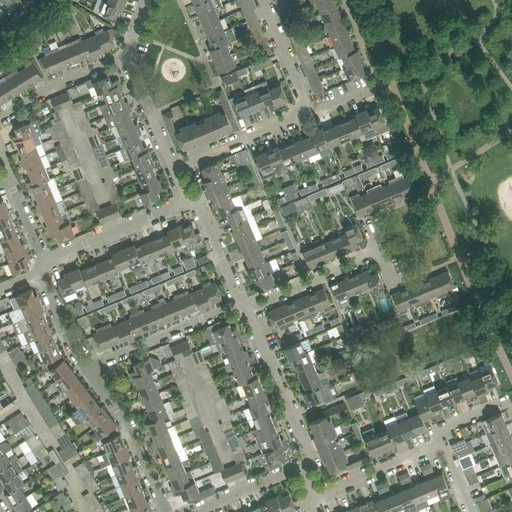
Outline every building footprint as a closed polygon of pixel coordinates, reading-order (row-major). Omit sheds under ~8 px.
[(9,0),(13,4),(17,1),(22,8),(24,7),(25,5),(24,4),(20,0),(9,0)] [(108,0),(108,2),(123,8),(126,0),(108,0)] [(204,0),(194,4),(199,15),(215,9),(215,8),(222,5),(220,0),(204,0)] [(320,0),(316,2),(321,13),(337,6),(334,0),(320,0)] [(108,2),(105,1),(100,12),(116,19),(119,12),(121,13),(123,8),(108,2)] [(240,5),(242,10),(252,6),(250,1),(240,5)] [(277,6),(279,10),(289,6),(287,1),(277,6)] [(61,7),(64,12),(69,10),(69,3),(61,7)] [(69,10),(75,14),(78,9),(69,3),(69,10)] [(242,10),(247,21),(257,17),(252,6),(242,10)] [(321,13),(325,24),(341,17),(337,6),(321,13)] [(28,11),(24,7),(22,8),(14,14),(16,16),(19,19),(28,11)] [(199,15),(203,26),(220,20),(215,8),(199,15)] [(48,19),(52,23),(58,18),(54,13),(48,19)] [(19,19),(16,16),(6,24),(9,28),(19,19)] [(262,28),(257,17),(247,21),(252,32),(262,28)] [(325,24),(330,35),(346,28),(341,17),(325,24)] [(284,23),(286,28),(296,24),(294,19),(284,23)] [(203,26),(208,37),(224,31),(220,20),(203,26)] [(43,31),(49,26),(45,22),(39,27),(43,31)] [(0,29),(0,35),(9,28),(6,24),(0,29)] [(286,28),(288,32),(298,28),(296,24),(286,28)] [(37,37),(43,31),(39,27),(33,33),(37,37)] [(102,28),(95,31),(105,54),(104,51),(115,46),(112,40),(116,31),(112,28),(104,32),(102,28)] [(224,31),(208,37),(213,48),(226,43),(236,39),(231,28),(224,31)] [(263,33),(262,28),(252,32),(253,37),(263,33)] [(330,35),(335,46),(351,39),(346,28),(330,35)] [(97,35),(86,39),(94,59),(105,54),(95,31),(95,32),(97,35)] [(80,38),(73,41),(82,60),(92,56),(94,59),(86,39),(82,41),(80,38)] [(19,42),(22,49),(27,46),(24,39),(19,42)] [(266,39),(256,43),(262,57),(272,53),(266,39)] [(335,46),(339,57),(358,49),(355,50),(351,39),(335,46)] [(68,47),(64,49),(71,65),(82,60),(73,41),(66,44),(68,47)] [(294,45),(296,50),(305,46),(304,41),(294,45)] [(210,50),(215,61),(231,54),(226,43),(213,48),(210,50)] [(305,46),(296,50),(297,54),(300,61),(310,57),(307,50),(305,46)] [(58,47),(51,50),(60,70),(71,65),(64,49),(60,50),(58,47)] [(8,54),(11,58),(17,53),(14,49),(8,54)] [(344,68),(363,60),(358,49),(339,57),(339,58),(342,56),(347,67),(344,68)] [(60,70),(51,50),(44,53),(46,56),(41,58),(48,75),(60,70)] [(231,54),(215,61),(219,72),(236,65),(231,54)] [(0,59),(0,61),(3,65),(9,60),(5,56),(0,59)] [(270,57),(258,62),(261,69),(273,64),(270,57)] [(310,57),(300,61),(303,67),(313,63),(310,57)] [(26,67),(22,70),(32,85),(42,78),(31,60),(24,64),(26,67)] [(363,60),(344,68),(349,80),(365,73),(362,66),(365,65),(363,60)] [(261,69),(258,62),(251,65),(254,72),(261,69)] [(303,67),(305,72),(315,68),(315,67),(313,63),(303,67)] [(245,67),(236,71),(238,76),(247,73),(245,67)] [(305,72),(307,77),(317,72),(316,70),(315,68),(305,72)] [(17,69),(10,73),(22,91),(32,85),(22,70),(19,72),(17,69)] [(236,71),(221,77),(225,85),(240,79),(238,76),(236,71)] [(310,83),(320,79),(319,77),(317,72),(307,77),(310,83)] [(6,80),(2,82),(12,98),(22,91),(10,73),(4,77),(6,80)] [(95,86),(98,93),(121,84),(119,79),(112,82),(109,76),(98,80),(96,77),(77,85),(80,92),(95,86)] [(320,79),(310,83),(312,90),(322,85),(320,79)] [(0,101),(2,104),(12,98),(2,82),(0,83),(0,101)] [(260,83),(255,85),(257,91),(264,107),(271,104),(275,103),(269,89),(268,86),(262,89),(260,83)] [(102,92),(107,103),(122,96),(120,90),(123,89),(121,84),(98,93),(98,94),(102,92)] [(280,85),(269,89),(275,103),(276,105),(287,101),(282,87),(281,84),(280,85)] [(322,85),(312,90),(314,94),(324,90),(322,85)] [(179,139),(183,149),(191,146),(191,149),(226,134),(225,132),(233,129),(228,118),(233,116),(221,90),(213,93),(215,98),(219,96),(224,110),(175,130),(170,117),(174,115),(172,111),(164,114),(175,140),(179,139)] [(257,91),(244,96),(251,113),(264,107),(257,91)] [(66,107),(70,105),(73,104),(68,92),(61,95),(66,107)] [(56,111),(58,110),(63,108),(58,96),(51,99),(56,111)] [(102,111),(104,117),(130,106),(128,101),(125,102),(122,96),(107,103),(109,108),(102,111)] [(251,113),(244,96),(235,100),(242,117),(251,113)] [(70,105),(72,110),(82,106),(80,101),(73,104),(70,105)] [(114,119),(116,125),(132,118),(129,112),(132,111),(130,106),(104,117),(106,122),(114,119)] [(371,107),(366,109),(374,128),(377,135),(388,130),(386,123),(379,107),(372,110),(371,107)] [(377,135),(374,128),(366,109),(355,114),(363,133),(366,139),(377,135)] [(75,116),(80,127),(89,123),(85,112),(75,116)] [(356,117),(346,121),(352,137),(363,133),(355,114),(356,117)] [(61,115),(51,120),(53,125),(63,121),(61,115)] [(116,125),(121,136),(139,128),(137,124),(134,125),(132,118),(116,125)] [(63,121),(53,125),(58,137),(68,132),(63,121)] [(346,121),(335,126),(341,142),(352,137),(346,121)] [(18,135),(11,138),(13,142),(35,133),(30,122),(15,128),(18,135)] [(80,127),(82,132),(85,131),(91,128),(89,123),(80,127)] [(323,128),(322,128),(330,147),(341,142),(335,126),(324,130),(323,128)] [(121,136),(125,147),(141,141),(138,134),(141,133),(139,128),(121,136)] [(322,128),(311,133),(321,156),(332,151),(330,147),(322,128)] [(35,133),(13,142),(15,147),(17,146),(20,152),(36,146),(42,143),(39,135),(41,134),(40,132),(40,131),(35,133)] [(392,131),(385,134),(389,146),(397,143),(392,131)] [(68,132),(58,137),(62,148),(72,143),(68,132)] [(312,135),(301,140),(307,152),(308,156),(311,162),(322,158),(321,156),(311,133),(312,135)] [(100,139),(90,144),(92,148),(102,144),(100,139)] [(301,140),(290,144),(297,161),(308,156),(301,140)] [(125,147),(120,149),(125,160),(132,158),(132,157),(148,151),(146,146),(144,147),(141,141),(125,147)] [(62,148),(56,150),(61,161),(67,159),(77,154),(76,152),(72,143),(62,148)] [(102,144),(92,148),(94,153),(104,149),(102,144)] [(297,161),(290,144),(279,149),(285,163),(286,167),(288,167),(287,165),(297,161)] [(20,160),(22,165),(40,157),(36,146),(20,152),(22,159),(20,160)] [(278,146),(267,151),(268,152),(274,167),(276,172),(276,173),(287,169),(286,167),(285,163),(279,149),(278,146)] [(385,154),(388,159),(396,155),(394,150),(390,152),(389,152),(386,154),(385,154)] [(135,169),(153,162),(149,152),(148,151),(132,157),(136,168),(135,169)] [(258,161),(255,163),(262,179),(276,173),(276,172),(274,167),(268,152),(267,151),(264,152),(256,156),(258,161)] [(243,155),(247,164),(252,162),(248,153),(243,155)] [(67,159),(61,161),(66,172),(72,170),(82,166),(77,154),(67,159)] [(383,154),(374,158),(376,164),(385,160),(383,154)] [(27,168),(29,174),(45,168),(40,157),(22,165),(24,169),(27,168)] [(374,158),(365,162),(368,167),(376,164),(374,158)] [(398,158),(389,162),(391,166),(400,162),(398,158)] [(109,162),(99,166),(101,170),(111,166),(109,162)] [(135,169),(139,180),(155,174),(152,167),(155,166),(153,162),(135,169)] [(247,164),(252,176),(257,174),(252,162),(247,164)] [(389,162),(380,165),(382,170),(391,166),(389,162)] [(202,177),(204,182),(222,174),(218,163),(202,169),(205,176),(202,177)] [(361,164),(352,168),(354,173),(363,169),(361,164)] [(82,166),(72,170),(73,174),(84,170),(82,166)] [(111,166),(101,170),(103,175),(113,171),(111,166)] [(376,167),(366,171),(368,176),(378,172),(376,167)] [(26,183),(28,188),(47,180),(49,179),(45,168),(29,174),(32,181),(26,183)] [(352,168),(343,171),(345,177),(354,173),(352,168)] [(366,171),(358,174),(360,179),(368,176),(366,171)] [(339,173),(329,177),(332,182),(341,178),(339,173)] [(140,193),(162,184),(160,179),(158,180),(155,174),(139,180),(144,191),(140,193)] [(205,193),(206,195),(227,186),(222,174),(204,182),(208,192),(205,193)] [(252,176),(256,188),(262,185),(257,174),(252,176)] [(403,175),(396,178),(404,197),(415,193),(408,176),(404,178),(403,175)] [(329,177),(321,181),(323,186),(332,182),(329,177)] [(351,177),(343,181),(345,186),(353,182),(351,177)] [(106,182),(103,183),(105,187),(115,183),(113,178),(106,182)] [(390,184),(386,186),(393,202),(404,197),(396,178),(389,181),(390,184)] [(33,191),(36,198),(52,191),(47,180),(28,188),(30,193),(33,191)] [(343,181),(329,187),(332,195),(346,189),(345,186),(343,181)] [(317,182),(308,186),(310,191),(319,188),(317,182)] [(89,183),(79,187),(81,192),(91,188),(89,183)] [(294,183),(282,188),(288,201),(299,196),(294,183)] [(162,184),(140,193),(145,204),(160,198),(157,191),(164,189),(162,184)] [(381,184),(373,187),(382,207),(393,202),(386,186),(382,187),(381,184)] [(262,185),(256,188),(260,196),(265,194),(262,185)] [(210,196),(214,206),(232,198),(227,186),(206,195),(207,197),(210,196)] [(308,186),(299,190),(301,195),(310,191),(308,186)] [(368,193),(364,195),(371,211),(382,207),(373,187),(367,190),(368,193)] [(91,188),(81,192),(83,196),(93,192),(91,188)] [(326,188),(317,192),(319,197),(328,193),(326,188)] [(36,205),(38,210),(56,202),(52,191),(36,198),(38,204),(36,205)] [(317,192),(308,195),(311,201),(319,197),(317,192)] [(371,211),(364,195),(360,197),(358,193),(351,196),(360,216),(371,211)] [(232,198),(214,206),(216,211),(219,209),(222,216),(227,214),(236,210),(242,207),(245,206),(240,195),(232,198)] [(110,200),(112,205),(116,203),(122,201),(120,196),(110,200)] [(304,197),(295,201),(297,206),(306,203),(308,202),(306,196),(304,197)] [(267,199),(262,201),(266,210),(271,208),(267,199)] [(295,201),(282,206),(285,214),(298,209),(297,206),(295,201)] [(42,214),(45,220),(61,213),(56,202),(38,210),(40,215),(42,214)] [(112,205),(109,206),(114,218),(121,215),(116,203),(112,205)] [(88,209),(90,214),(96,211),(100,210),(98,205),(88,209)] [(227,214),(232,225),(247,219),(242,207),(227,214)] [(278,207),(272,210),(276,219),(282,216),(278,207)] [(96,211),(101,223),(108,221),(103,208),(100,210),(96,211)] [(0,214),(0,227),(13,222),(8,211),(0,214)] [(45,227),(47,232),(70,223),(70,222),(65,224),(61,213),(45,220),(48,226),(45,227)] [(282,216),(276,219),(280,227),(285,225),(282,216)] [(232,232),(234,237),(252,229),(247,219),(232,225),(234,231),(232,232)] [(0,227),(0,237),(1,240),(17,233),(13,222),(0,227)] [(70,223),(47,232),(49,237),(56,234),(59,240),(74,234),(70,223)] [(345,228),(347,233),(354,249),(359,247),(356,241),(363,238),(356,223),(345,228)] [(183,224),(179,226),(185,242),(189,250),(204,244),(200,232),(195,234),(191,224),(184,227),(183,224)] [(179,226),(168,231),(175,249),(174,246),(185,242),(179,226)] [(238,240),(241,247),(256,240),(252,229),(234,237),(235,241),(238,240)] [(287,229),(282,232),(286,241),(291,239),(287,229)] [(168,234),(158,238),(164,254),(175,249),(168,231),(167,231),(168,234)] [(6,251),(22,244),(17,233),(1,240),(6,251)] [(347,233),(336,238),(343,253),(354,249),(347,233)] [(158,238),(147,243),(153,258),(164,254),(158,238)] [(336,238),(325,242),(332,258),(343,253),(336,238)] [(291,239),(286,241),(289,249),(295,247),(291,239)] [(241,247),(246,258),(261,251),(256,240),(241,247)] [(325,242),(314,247),(320,263),(332,258),(325,242)] [(22,244),(6,251),(10,262),(28,254),(23,243),(22,244)] [(147,243),(136,247),(141,260),(142,263),(153,258),(147,243)] [(134,245),(123,249),(130,265),(133,272),(144,268),(141,260),(136,247),(134,245)] [(320,263),(314,247),(303,252),(309,267),(320,263)] [(123,249),(112,254),(119,269),(130,265),(123,249)] [(247,270),(266,262),(261,251),(246,258),(250,269),(247,270)] [(300,260),(296,252),(291,254),(295,263),(300,260)] [(10,262),(9,263),(13,274),(30,267),(27,261),(30,259),(28,254),(10,262)] [(113,257),(102,261),(109,277),(120,272),(119,269),(112,254),(113,257)] [(197,258),(200,264),(209,260),(207,254),(197,258)] [(193,256),(188,258),(191,267),(196,265),(193,256)] [(188,258),(182,261),(186,270),(191,267),(188,258)] [(295,263),(299,271),(304,269),(300,260),(295,263)] [(102,261),(91,266),(98,282),(109,277),(102,261)] [(247,270),(252,281),(270,273),(274,272),(269,261),(266,262),(247,270)] [(182,265),(173,269),(175,274),(184,270),(182,265)] [(79,268),(87,286),(98,282),(91,266),(80,271),(79,268)] [(79,268),(68,273),(76,291),(75,288),(85,284),(86,286),(87,286),(79,268)] [(194,269),(185,273),(187,278),(196,274),(194,269)] [(369,269),(364,271),(373,292),(384,288),(378,272),(371,275),(369,269)] [(169,271),(160,274),(162,280),(170,276),(171,276),(169,271)] [(364,271),(353,276),(360,291),(371,287),(373,292),(364,271)] [(448,271),(437,275),(445,295),(452,292),(451,289),(455,287),(448,271)] [(76,291),(68,273),(63,275),(64,277),(58,280),(64,296),(76,291)] [(270,273),(252,281),(254,286),(257,284),(260,291),(275,285),(270,273)] [(160,274),(151,278),(153,283),(162,280),(160,274)] [(183,274),(174,278),(176,283),(185,279),(183,274)] [(437,275),(426,280),(433,297),(437,295),(438,298),(445,295),(437,275)] [(353,276),(342,281),(349,296),(360,291),(353,276)] [(174,278),(165,281),(167,286),(176,283),(174,278)] [(146,280),(137,284),(140,289),(148,285),(146,280)] [(426,280),(415,285),(423,304),(430,302),(429,298),(433,297),(426,280)] [(210,281),(203,284),(212,307),(213,307),(212,304),(222,299),(215,283),(211,284),(210,281)] [(342,281),(331,285),(335,294),(337,301),(340,308),(352,303),(349,296),(342,281)] [(161,283),(152,287),(154,292),(163,288),(161,283)] [(137,284),(129,287),(131,293),(140,289),(137,284)] [(204,288),(193,292),(200,309),(201,312),(212,307),(203,284),(204,288)] [(415,285),(404,289),(411,306),(415,304),(416,307),(423,304),(415,285)] [(152,287),(143,291),(145,295),(145,296),(154,292),(152,287)] [(324,288),(313,293),(320,309),(324,308),(325,311),(332,308),(324,288)] [(15,296),(10,298),(15,310),(15,309),(20,307),(40,299),(37,294),(35,295),(32,289),(15,296)] [(124,289),(115,293),(118,298),(126,295),(124,289)] [(411,306),(404,289),(392,294),(401,314),(408,311),(406,308),(411,306)] [(188,290),(181,293),(189,313),(200,309),(193,292),(189,294),(188,290)] [(115,293),(107,297),(109,302),(118,298),(115,293)] [(139,293),(130,296),(132,301),(139,298),(141,297),(139,293)] [(175,300),(171,301),(178,318),(189,313),(181,293),(174,296),(175,300)] [(313,293),(302,297),(310,317),(317,315),(316,311),(320,309),(313,293)] [(130,296),(121,300),(123,305),(132,301),(130,296)] [(302,297),(291,302),(298,319),(302,317),(303,320),(310,317),(302,297)] [(14,323),(19,321),(44,310),(40,299),(20,307),(15,309),(18,316),(13,318),(13,319),(14,323)] [(102,299),(93,302),(95,308),(104,304),(102,299)] [(166,300),(159,303),(167,323),(178,318),(171,301),(167,303),(166,300)] [(93,302),(84,306),(87,311),(95,308),(93,302)] [(116,302),(108,306),(110,310),(119,307),(116,302)] [(291,302),(280,307),(288,327),(295,324),(293,321),(298,319),(291,302)] [(153,309),(149,311),(156,327),(167,323),(159,303),(152,306),(153,309)] [(459,303),(450,307),(452,311),(461,308),(459,303)] [(108,306),(99,309),(101,314),(110,310),(108,306)] [(73,311),(76,316),(84,312),(82,307),(73,311)] [(288,327),(280,307),(268,312),(275,328),(279,327),(281,330),(288,327)] [(452,311),(450,307),(441,311),(443,315),(452,311)] [(143,309),(136,312),(145,332),(156,327),(149,311),(145,312),(143,309)] [(23,332),(31,329),(47,322),(43,311),(44,310),(19,321),(23,332)] [(131,318),(127,320),(135,340),(134,336),(145,332),(136,312),(129,315),(131,318)] [(430,321),(438,317),(437,313),(428,316),(430,321)] [(77,319),(79,323),(87,319),(86,315),(77,319)] [(421,324),(430,321),(428,316),(419,320),(421,324)] [(339,317),(330,320),(332,325),(341,321),(339,317)] [(387,326),(396,322),(394,317),(385,321),(387,326)] [(127,320),(116,324),(124,344),(135,340),(127,320)] [(214,330),(218,341),(239,333),(237,328),(232,330),(229,324),(223,326),(221,321),(207,327),(207,329),(214,330)] [(378,329),(387,326),(385,321),(376,324),(378,329)] [(52,333),(47,322),(31,329),(23,332),(28,343),(36,340),(52,333)] [(110,323),(103,326),(112,346),(122,341),(124,344),(116,324),(111,326),(110,323)] [(323,323),(314,327),(316,332),(325,328),(323,323)] [(342,324),(336,326),(340,335),(345,333),(342,324)] [(112,346),(103,326),(96,329),(98,332),(93,334),(100,350),(112,346)] [(374,331),(372,326),(363,330),(365,335),(374,331)] [(314,327),(305,331),(307,335),(316,332),(314,327)] [(356,338),(365,335),(363,330),(354,333),(356,338)] [(36,340),(40,351),(57,344),(52,333),(36,340)] [(218,341),(216,342),(220,353),(225,351),(241,345),(238,338),(241,337),(239,333),(221,340),(218,341)] [(285,345),(294,341),(292,337),(283,340),(285,345)] [(349,341),(347,338),(342,340),(346,349),(351,346),(349,341)] [(285,348),(289,360),(308,352),(312,350),(307,339),(285,348)] [(186,355),(191,353),(193,352),(188,340),(181,343),(186,355)] [(57,344),(40,351),(45,361),(41,363),(43,369),(62,357),(57,344)] [(178,344),(171,347),(176,359),(179,358),(183,357),(178,344)] [(226,364),(230,362),(248,355),(246,350),(244,351),(241,345),(225,351),(228,358),(224,359),(226,364)] [(346,349),(350,357),(355,355),(351,346),(346,349)] [(473,355),(482,351),(480,346),(471,349),(473,355)] [(13,350),(8,352),(11,357),(21,351),(18,347),(13,350)] [(193,352),(191,353),(192,358),(202,354),(201,349),(193,352)] [(463,353),(465,358),(473,355),(471,349),(463,353)] [(21,351),(11,357),(15,364),(26,357),(22,350),(21,351)] [(295,365),(297,370),(313,362),(308,352),(289,360),(292,365),(293,366),(295,365)] [(230,362),(235,373),(251,367),(248,361),(250,360),(248,355),(230,362)] [(451,364),(460,360),(458,355),(449,359),(451,364)] [(15,364),(19,370),(30,363),(26,357),(15,364)] [(130,373),(132,378),(150,370),(162,366),(160,361),(158,361),(155,362),(154,359),(150,357),(134,364),(136,370),(130,373)] [(176,359),(169,362),(171,367),(181,363),(179,358),(176,359)] [(50,370),(57,380),(71,369),(64,359),(50,370)] [(441,362),(443,367),(451,364),(449,359),(441,362)] [(357,360),(352,362),(355,371),(360,369),(357,360)] [(297,370),(301,380),(318,374),(313,362),(297,370)] [(438,363),(427,368),(429,373),(438,370),(440,369),(438,363)] [(208,366),(198,370),(200,375),(210,371),(208,366)] [(235,373),(239,385),(258,377),(256,372),(253,373),(251,367),(235,373)] [(492,367),(481,372),(489,391),(493,389),(492,386),(499,383),(492,367)] [(429,373),(427,368),(418,372),(421,377),(429,373)] [(60,392),(64,389),(79,378),(71,369),(57,380),(53,383),(60,392)] [(355,371),(359,379),(364,377),(360,369),(355,371)] [(480,369),(468,374),(470,377),(477,393),(478,396),(489,391),(481,372),(480,369)] [(136,382),(139,388),(155,382),(150,370),(132,378),(134,383),(136,382)] [(210,371),(200,375),(202,380),(212,376),(210,371)] [(303,392),(303,393),(322,385),(318,374),(301,380),(306,391),(303,392)] [(407,382),(416,379),(414,374),(405,377),(407,382)] [(186,376),(176,380),(178,385),(188,381),(186,376)] [(241,397),(247,394),(262,388),(258,377),(239,385),(240,385),(237,386),(241,397)] [(396,381),(398,386),(407,382),(405,377),(396,381)] [(457,377),(446,382),(447,386),(454,402),(465,398),(459,381),(457,377)] [(470,377),(459,381),(465,398),(477,393),(470,377)] [(64,389),(72,399),(86,388),(79,378),(64,389)] [(13,391),(6,381),(3,383),(10,393),(13,391)] [(34,382),(29,386),(25,388),(27,392),(37,387),(34,382)] [(139,395),(141,400),(159,393),(155,382),(139,388),(141,394),(139,395)] [(322,385),(303,393),(308,404),(322,398),(324,403),(334,399),(327,383),(322,385)] [(385,392),(394,388),(392,383),(383,386),(385,392)] [(374,390),(376,395),(385,392),(383,386),(374,390)] [(447,386),(436,391),(443,407),(454,402),(447,386)] [(191,387),(181,391),(183,396),(193,392),(191,387)] [(72,399),(79,408),(93,397),(86,388),(72,399)] [(210,392),(212,396),(222,392),(220,388),(217,389),(210,392)] [(262,388),(247,394),(251,406),(267,399),(262,388)] [(362,398),(370,395),(370,394),(368,389),(359,393),(362,398)] [(425,395),(427,398),(433,414),(434,414),(432,411),(443,407),(436,391),(425,395)] [(193,392),(183,396),(184,400),(192,397),(194,396),(193,392)] [(212,396),(214,401),(224,397),(222,392),(212,396)] [(31,398),(38,409),(47,403),(40,393),(31,398)] [(146,404),(148,410),(164,404),(159,393),(141,400),(143,405),(146,404)] [(353,402),(362,398),(359,393),(351,397),(353,402)] [(79,408),(77,410),(81,415),(80,418),(82,421),(86,418),(102,406),(100,407),(93,397),(79,408)] [(416,403),(420,413),(427,429),(424,422),(428,420),(427,417),(433,414),(427,398),(416,403)] [(249,407),(253,418),(269,411),(266,405),(269,404),(267,399),(251,406),(249,407)] [(0,413),(15,404),(13,401),(3,407),(0,402),(0,413)] [(38,409),(40,413),(49,407),(47,403),(38,409)] [(329,415),(346,407),(345,403),(323,412),(325,416),(310,423),(313,430),(310,431),(325,465),(327,465),(330,472),(345,465),(347,470),(369,461),(367,456),(349,463),(329,415)] [(144,424),(145,425),(163,417),(168,415),(164,404),(148,410),(151,416),(148,417),(150,422),(144,424)] [(86,418),(94,427),(109,415),(102,406),(86,418)] [(219,414),(221,418),(231,414),(229,410),(219,414)] [(197,411),(187,415),(189,419),(199,415),(197,411)] [(253,418),(258,429),(276,421),(274,416),(271,418),(269,411),(253,418)] [(21,412),(9,420),(16,432),(21,429),(30,423),(27,418),(25,419),(21,412)] [(406,412),(395,416),(398,422),(405,439),(416,434),(409,418),(406,412)] [(59,423),(53,413),(44,419),(50,429),(59,423)] [(420,413),(409,418),(416,434),(427,429),(420,413)] [(481,421),(486,433),(506,424),(502,413),(487,419),(483,421),(481,421)] [(221,418),(223,423),(220,424),(223,431),(233,426),(230,420),(233,419),(231,414),(221,418)] [(94,427),(101,437),(117,425),(109,415),(94,427)] [(199,415),(189,419),(191,424),(201,420),(199,415)] [(149,428),(152,435),(168,428),(163,417),(145,425),(147,429),(149,428)] [(254,430),(254,431),(256,435),(260,433),(263,440),(278,433),(276,427),(278,426),(276,421),(258,429),(254,430)] [(356,422),(351,424),(355,433),(360,431),(356,422)] [(398,422),(387,427),(395,446),(394,443),(405,439),(398,422)] [(30,423),(21,429),(24,435),(25,434),(28,439),(35,434),(32,430),(34,429),(30,423)] [(50,429),(57,439),(66,433),(59,423),(50,429)] [(486,433),(491,444),(511,435),(506,424),(486,433)] [(103,441),(107,452),(125,444),(121,433),(117,425),(101,437),(103,441)] [(168,428),(152,435),(154,441),(152,442),(154,447),(172,439),(179,436),(174,425),(168,428)] [(374,427),(362,432),(365,439),(368,446),(372,455),(384,451),(377,434),(374,427)] [(387,430),(377,434),(384,451),(395,446),(387,427),(386,427),(387,430)] [(460,429),(464,439),(469,436),(465,427),(460,429)] [(206,432),(199,435),(199,436),(201,440),(211,436),(209,431),(206,432)] [(360,431),(355,433),(358,441),(363,438),(360,431)] [(237,437),(236,433),(226,437),(227,442),(237,437)] [(263,440),(258,442),(263,453),(265,452),(267,451),(286,443),(284,438),(281,440),(278,433),(263,440)] [(38,439),(35,434),(28,439),(31,443),(30,444),(34,449),(43,444),(40,438),(38,439)] [(511,437),(511,435),(491,444),(495,455),(511,447),(511,437)] [(172,439),(154,447),(156,451),(159,450),(161,457),(177,450),(183,448),(179,436),(172,439)] [(211,436),(201,440),(203,445),(213,441),(211,436)] [(237,437),(228,442),(232,453),(242,448),(246,447),(242,436),(237,437)] [(69,439),(60,445),(63,449),(72,443),(69,439)] [(464,439),(451,444),(457,459),(458,458),(470,453),(466,442),(464,439)] [(0,456),(6,453),(12,449),(10,445),(8,444),(6,444),(4,444),(2,444),(1,445),(0,443),(0,456)] [(286,443),(267,451),(265,452),(269,463),(264,465),(267,471),(281,464),(279,459),(285,457),(282,450),(288,448),(286,443)] [(34,449),(32,450),(35,456),(37,455),(38,454),(41,459),(48,455),(47,453),(45,450),(46,449),(43,444),(34,449)] [(101,462),(101,464),(102,467),(112,463),(130,455),(125,444),(107,452),(102,454),(104,460),(101,462)] [(216,447),(206,451),(208,456),(218,452),(216,447)] [(511,460),(511,447),(495,455),(500,466),(511,460)] [(232,453),(237,464),(241,462),(247,460),(242,448),(232,453)] [(48,452),(56,464),(61,461),(53,449),(48,452)] [(58,452),(64,461),(78,453),(75,449),(66,454),(63,449),(58,452)] [(161,464),(163,469),(181,461),(177,450),(161,457),(164,463),(161,464)] [(6,453),(0,456),(0,470),(17,460),(19,459),(16,454),(10,457),(11,458),(10,459),(6,452),(6,453)] [(78,453),(69,458),(71,462),(80,457),(78,453)] [(470,453),(458,458),(463,469),(476,464),(471,453),(470,453)] [(112,463),(117,474),(133,467),(129,456),(130,456),(130,455),(112,463)] [(17,460),(0,470),(0,475),(4,482),(18,473),(23,470),(17,460)] [(511,460),(502,465),(500,466),(502,471),(504,477),(510,475),(511,473),(511,460)] [(56,464),(48,469),(49,471),(51,470),(54,476),(53,477),(54,479),(60,475),(62,474),(63,476),(68,472),(61,461),(56,464)] [(168,473),(170,479),(186,472),(181,461),(163,469),(165,474),(168,473)] [(84,462),(74,468),(77,472),(81,478),(90,472),(86,466),(84,462)] [(237,464),(234,465),(239,477),(245,474),(246,474),(241,462),(237,464)] [(429,473),(433,471),(430,463),(425,465),(429,473)] [(223,464),(213,468),(215,473),(221,470),(225,469),(223,464)] [(420,467),(424,475),(429,473),(425,465),(420,467)] [(117,474),(121,485),(138,478),(133,467),(117,474)] [(221,470),(226,483),(226,482),(233,480),(228,467),(225,469),(221,470)] [(90,472),(81,478),(84,484),(87,488),(96,483),(94,478),(95,470),(90,472)] [(186,472),(170,479),(173,485),(171,486),(172,491),(190,484),(195,482),(196,481),(191,470),(186,472)] [(475,471),(466,475),(467,480),(477,476),(475,471)] [(407,482),(411,480),(408,472),(403,474),(407,482)] [(5,495),(6,495),(25,483),(18,473),(4,482),(10,492),(5,495)] [(443,473),(431,478),(437,493),(441,500),(452,496),(449,488),(443,473)] [(398,476),(402,484),(407,482),(403,474),(398,476)] [(54,479),(57,484),(55,485),(59,491),(59,490),(61,489),(69,485),(65,479),(63,480),(61,477),(60,475),(54,479)] [(470,485),(479,481),(477,476),(467,480),(470,485)] [(138,478),(121,485),(126,496),(142,489),(138,478)] [(431,478),(420,483),(426,498),(437,493),(431,478)] [(385,491),(389,489),(386,481),(381,483),(385,491)] [(195,482),(172,491),(174,496),(182,493),(184,499),(189,497),(192,502),(216,492),(213,486),(199,492),(195,482)] [(6,495),(12,505),(26,497),(20,487),(25,484),(25,483),(6,495)] [(95,496),(92,491),(99,486),(96,483),(87,488),(90,492),(83,496),(86,502),(95,496)] [(376,485),(380,493),(385,491),(381,483),(376,485)] [(420,483),(409,487),(415,502),(418,510),(429,505),(426,498),(420,483)] [(409,487),(398,492),(404,507),(406,511),(413,511),(418,510),(415,502),(409,487)] [(126,496),(131,507),(147,500),(142,489),(126,496)] [(59,500),(54,503),(58,509),(63,507),(63,506),(69,502),(71,501),(68,496),(66,497),(63,492),(56,496),(59,500)] [(398,492),(387,497),(393,511),(392,511),(406,511),(404,507),(398,492)] [(281,494),(277,496),(284,511),(283,511),(290,511),(296,510),(289,494),(282,497),(281,494)] [(475,497),(477,502),(486,498),(484,494),(475,497)] [(95,496),(86,502),(93,511),(102,506),(106,504),(103,500),(100,503),(95,496)] [(277,496),(266,501),(267,503),(270,511),(282,511),(283,511),(284,511),(277,496)] [(26,497),(12,505),(16,511),(24,511),(32,507),(26,497)] [(376,501),(379,511),(392,511),(393,511),(387,497),(376,501)] [(486,498),(477,502),(480,511),(483,511),(492,508),(490,503),(488,497),(486,498)] [(375,499),(363,504),(366,511),(379,511),(376,501),(375,499)] [(150,511),(153,511),(148,500),(147,500),(131,507),(132,511),(150,511)] [(63,507),(66,511),(72,507),(69,502),(63,506),(63,507)] [(270,511),(267,503),(256,508),(257,511),(270,511)]
